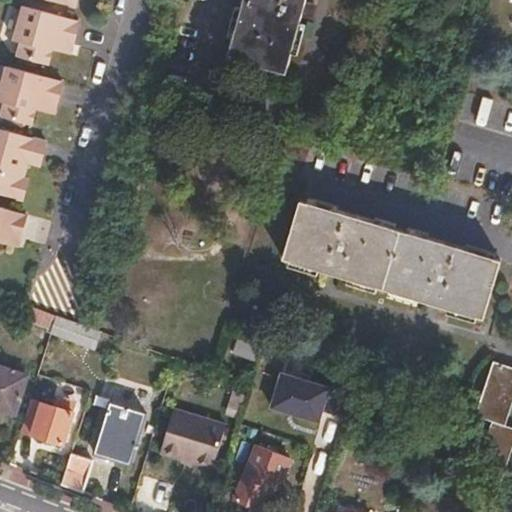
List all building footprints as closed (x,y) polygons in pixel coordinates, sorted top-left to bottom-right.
[(39,0),(77,11),(80,0),(39,0)] [(232,0),(219,46),(276,64),(294,7),(304,10),(307,0),(232,0)] [(72,47),(79,23),(24,9),(14,45),(19,46),(16,59),(47,69),(52,50),(57,52),(59,43),(72,47)] [(56,107),(63,83),(7,68),(0,93),(0,103),(3,105),(0,116),(0,119),(30,127),(34,110),(39,111),(41,102),(56,107)] [(470,122),(482,126),(490,100),(478,96),(470,122)] [(42,160),(45,144),(0,131),(0,196),(23,202),(29,182),(24,181),(31,158),(42,160)] [(503,258),(301,201),(285,257),(486,314),(503,258)] [(19,240),(26,214),(0,207),(0,243),(2,244),(4,236),(19,240)] [(0,334),(23,342),(35,306),(0,293),(0,334)] [(94,350),(101,330),(84,324),(57,314),(51,334),(94,350)] [(492,420),(506,425),(511,410),(511,368),(496,363),(478,415),(492,420)] [(27,377),(0,368),(0,408),(15,413),(27,377)] [(274,405),(330,423),(342,386),(287,368),(274,405)] [(346,393),(364,398),(370,376),(353,369),(346,393)] [(30,399),(20,431),(64,445),(73,413),(30,399)] [(145,414),(109,403),(94,454),(128,464),(145,414)] [(227,428),(174,411),(160,454),(213,471),(227,428)] [(502,477),(511,451),(511,426),(506,425),(492,420),(473,466),(502,477)] [(289,456),(258,444),(235,498),(258,507),(266,485),(277,488),(289,456)] [(62,484),(82,492),(93,461),(71,454),(62,484)]
